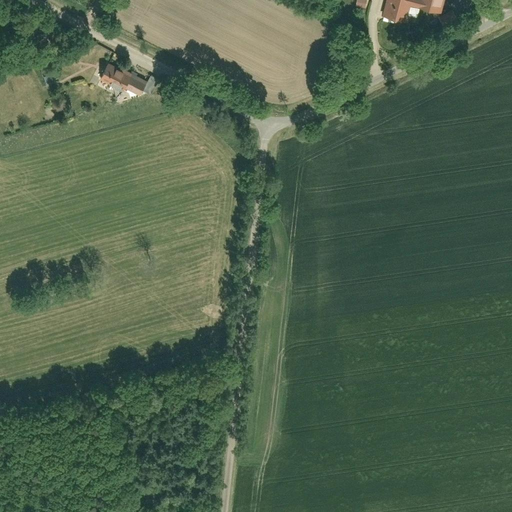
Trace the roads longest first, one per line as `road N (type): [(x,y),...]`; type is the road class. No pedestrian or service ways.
road 1 (residential): [(223,511),(265,124)]
road 2 (unclassified): [(511,12),(337,100),(265,124)]
road 3 (unclassified): [(265,124),(30,0)]
